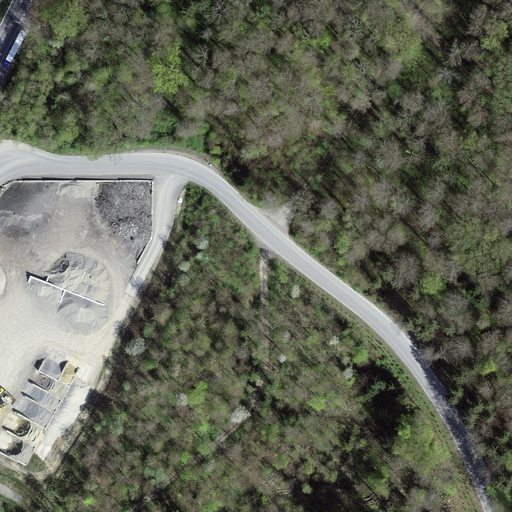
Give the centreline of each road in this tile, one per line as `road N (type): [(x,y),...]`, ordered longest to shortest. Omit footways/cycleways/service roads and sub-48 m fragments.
road 1 (track): [(129,511),(218,441),(261,382),(261,268),(269,232)]
road 2 (track): [(426,0),(269,232)]
